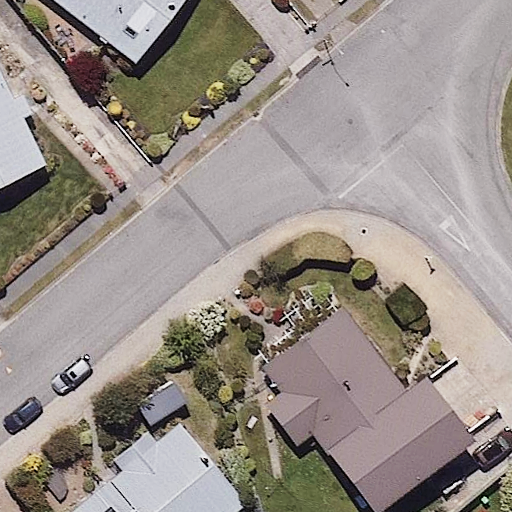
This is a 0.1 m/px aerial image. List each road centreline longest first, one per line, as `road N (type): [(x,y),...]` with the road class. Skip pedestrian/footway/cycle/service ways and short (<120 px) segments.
road 1 (residential): [(0,392),(359,93)]
road 2 (residential): [(359,93),(511,274)]
road 3 (residential): [(359,93),(473,0)]
